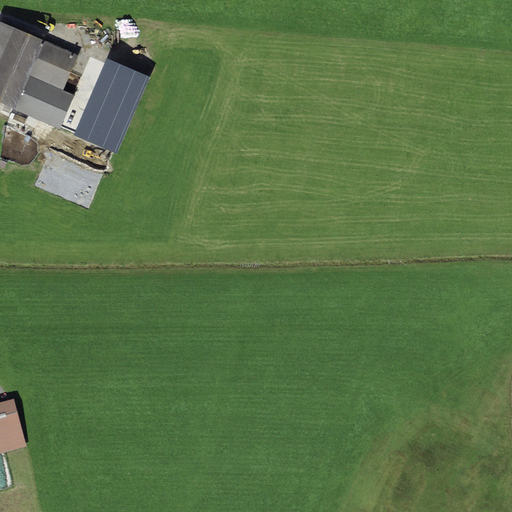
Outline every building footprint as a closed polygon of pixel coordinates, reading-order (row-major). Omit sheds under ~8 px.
[(0,21),(0,103),(14,109),(29,75),(44,41),(0,21)] [(78,55),(44,41),(29,75),(63,90),(78,55)] [(116,154),(150,76),(107,58),(73,136),(116,154)] [(63,90),(29,75),(14,109),(59,129),(74,95),(63,90)] [(0,402),(0,452),(26,445),(13,399),(0,402)]
